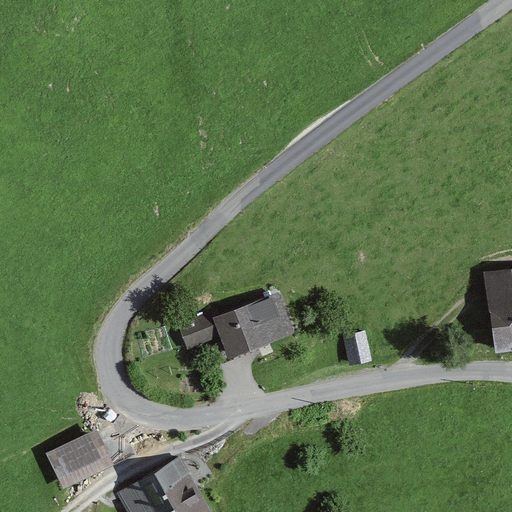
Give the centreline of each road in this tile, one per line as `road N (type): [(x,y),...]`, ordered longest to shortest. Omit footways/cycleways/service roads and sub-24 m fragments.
road 1 (tertiary): [(511,374),(443,372),(176,422),(142,413),(124,398),(105,359),(106,335),(138,293),(366,106),(511,2)]
road 2 (track): [(74,511),(164,449),(200,444),(229,416)]
